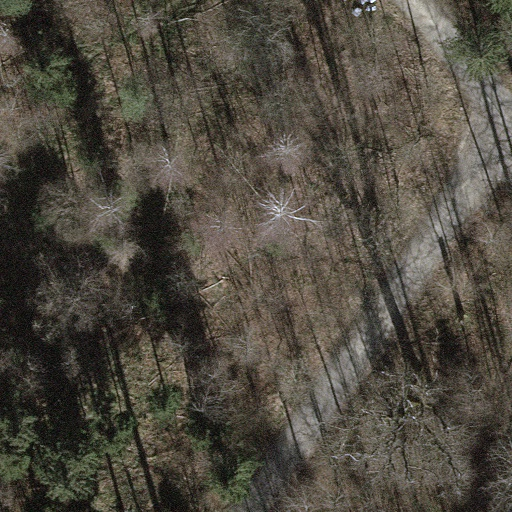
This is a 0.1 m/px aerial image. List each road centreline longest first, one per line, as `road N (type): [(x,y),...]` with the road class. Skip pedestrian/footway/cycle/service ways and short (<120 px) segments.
road 1 (track): [(246,511),(509,119)]
road 2 (track): [(509,119),(408,0)]
